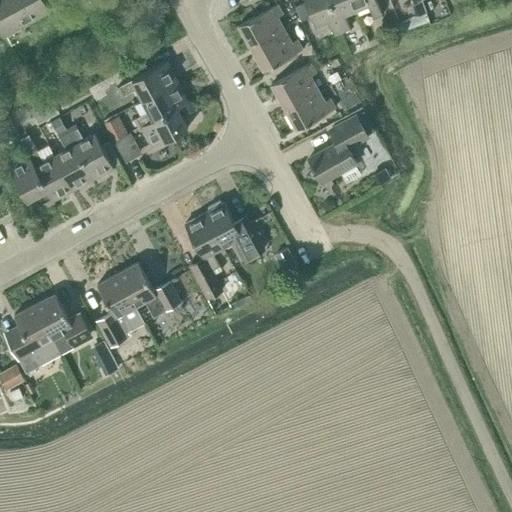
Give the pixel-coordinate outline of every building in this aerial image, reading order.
[(0,0),(0,26),(4,34),(49,9),(44,0),(0,0)] [(335,33),(342,30),(329,0),(305,0),(315,24),(328,19),(333,33),(334,34),(335,33)] [(353,0),(329,0),(342,30),(350,27),(344,12),(356,7),(353,0)] [(353,0),(356,7),(368,3),(374,17),(382,14),(376,0),(353,0)] [(242,33),(250,47),(284,29),(277,16),(282,13),(277,3),(238,25),(242,33)] [(284,29),(250,47),(263,70),(302,48),(296,38),(291,41),(286,33),(284,29)] [(142,99),(177,81),(166,60),(117,86),(122,95),(137,88),(142,99)] [(271,84),(283,106),(317,87),(310,75),(315,72),(310,62),(271,84)] [(341,79),(336,71),(328,76),(332,84),(341,79)] [(177,81),(142,99),(148,110),(134,118),(140,129),(144,128),(142,125),(188,101),(187,100),(177,81)] [(296,129),(335,107),(329,97),(324,100),(317,87),(283,106),(296,129)] [(142,125),(144,128),(153,145),(188,127),(182,115),(194,109),(189,99),(187,100),(188,101),(142,125)] [(38,121),(50,115),(44,103),(30,107),(38,121)] [(348,146),(367,135),(355,114),(331,127),(338,141),(308,157),(311,163),(310,164),(311,167),(313,166),(321,181),(356,161),(348,146)] [(105,122),(111,134),(121,128),(115,116),(105,122)] [(102,144),(99,139),(105,135),(98,122),(92,126),(95,132),(84,139),(76,124),(67,129),(93,177),(114,167),(113,165),(102,144)] [(73,188),(93,177),(67,129),(58,133),(66,148),(55,154),(73,188)] [(114,140),(126,161),(142,153),(130,132),(114,140)] [(29,133),(19,138),(26,150),(33,146),(32,145),(34,144),(29,133)] [(108,140),(102,144),(113,165),(120,162),(108,140)] [(53,199),(54,199),(73,188),(55,154),(43,160),(35,145),(24,151),(26,155),(29,154),(53,199)] [(45,205),(54,200),(54,199),(53,199),(29,154),(26,155),(8,165),(26,199),(38,193),(45,205)] [(386,169),(374,176),(379,184),(390,177),(386,169)] [(243,258),(264,246),(246,213),(234,220),(223,201),(204,211),(223,246),(233,240),(243,258)] [(208,297),(223,289),(212,269),(220,265),(212,252),(223,246),(204,211),(184,222),(203,256),(189,264),(208,297)] [(281,267),(294,260),(288,247),(274,254),(281,267)] [(118,272),(137,306),(145,302),(153,316),(164,310),(181,300),(169,279),(153,288),(138,261),(118,272)] [(124,332),(132,327),(143,322),(145,321),(137,306),(118,272),(97,283),(112,310),(97,319),(111,345),(127,337),(124,332)] [(35,303),(61,352),(73,346),(71,342),(90,332),(79,311),(69,317),(55,292),(35,303)] [(26,371),(61,352),(35,303),(14,314),(19,323),(5,331),(26,371)] [(0,378),(6,390),(26,379),(16,363),(0,371),(0,378)] [(14,399),(23,395),(19,386),(10,390),(14,399)]
